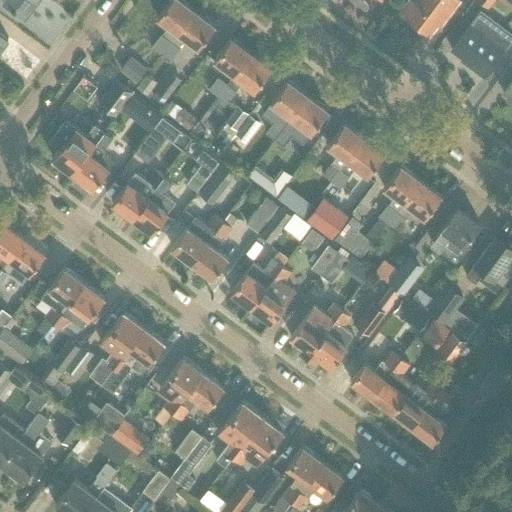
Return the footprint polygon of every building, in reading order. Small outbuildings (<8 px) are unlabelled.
[(4,0),(25,15),(36,0),(4,0)] [(162,52),(195,8),(183,0),(169,0),(157,16),(169,25),(153,46),(162,52)] [(415,0),(414,2),(411,0),(409,0),(400,12),(428,33),(437,21),(440,23),(457,0),(415,0)] [(195,8),(162,52),(170,59),(186,38),(198,47),(215,23),(195,8)] [(465,30),(451,48),(472,64),(471,66),(484,76),(499,56),(511,40),(511,38),(511,31),(481,9),(470,23),(465,30)] [(0,31),(0,49),(8,38),(0,31)] [(234,74),(252,51),(231,36),(214,59),(234,74)] [(252,51),(234,74),(254,89),(272,66),(252,51)] [(145,71),(129,58),(120,70),(137,82),(145,71)] [(181,78),(171,70),(153,94),(163,102),(181,78)] [(154,78),(147,73),(137,86),(144,91),(154,78)] [(208,89),(217,96),(227,82),(218,75),(208,89)] [(134,90),(117,77),(98,101),(115,115),(120,108),(132,93),(134,90)] [(275,137),(308,93),(288,78),(271,101),(282,110),(266,131),(275,137)] [(236,90),(227,82),(217,96),(227,103),(236,90)] [(132,93),(120,108),(139,123),(151,107),(132,93)] [(308,93),(275,137),(284,144),(299,123),(311,131),(328,108),(308,93)] [(249,113),(238,104),(225,121),(236,129),(249,113)] [(196,118),(183,108),(175,119),(187,129),(196,118)] [(261,122),(250,113),(235,133),(245,142),(261,122)] [(332,180),(365,136),(345,121),(328,144),(339,152),(323,173),(332,180)] [(52,157),(73,172),(104,130),(95,124),(87,135),(85,133),(78,143),(68,136),(52,157)] [(167,137),(153,127),(135,152),(149,161),(167,137)] [(112,137),(104,130),(73,172),(93,187),(109,166),(98,158),(105,148),(104,147),(112,137)] [(365,136),(332,180),(340,186),(356,165),(368,174),(385,151),(365,136)] [(215,199),(237,170),(224,160),(202,189),(215,199)] [(388,222),(421,178),(401,163),(384,186),(395,195),(379,216),(388,222)] [(163,176),(154,169),(147,179),(136,170),(112,202),(132,217),(148,196),(163,176)] [(206,210),(212,197),(197,190),(201,181),(187,174),(177,197),(206,210)] [(163,176),(156,185),(148,196),(132,217),(152,232),(176,201),(164,192),(171,182),(163,176)] [(421,178),(388,222),(397,229),(413,208),(424,216),(441,193),(421,178)] [(338,203),(349,212),(361,198),(350,189),(338,203)] [(279,203),(266,194),(246,222),(258,231),(279,203)] [(333,237),(350,215),(324,195),(307,217),(333,237)] [(457,253),(463,244),(480,222),(457,205),(430,242),(438,248),(443,242),(457,253)] [(291,214),(280,206),(259,234),(270,242),(291,214)] [(172,246),(192,261),(223,219),(214,213),(206,224),(206,223),(198,233),(188,225),(172,246)] [(232,226),(223,219),(192,261),(212,276),(228,255),(217,247),(223,238),(232,226)] [(9,258),(25,236),(5,221),(0,227),(0,269),(2,267),(9,258)] [(357,238),(342,227),(333,238),(349,250),(357,238)] [(511,246),(496,234),(480,255),(466,274),(475,282),(484,271),(493,278),(511,253),(511,246)] [(25,236),(9,258),(29,273),(45,251),(25,236)] [(310,267),(321,275),(338,251),(328,243),(310,267)] [(349,259),(338,251),(321,275),(331,282),(349,259)] [(382,256),(372,272),(386,280),(396,265),(382,256)] [(253,261),(231,291),(251,306),(283,264),(273,257),(265,268),(264,269),(253,261)] [(420,268),(406,257),(389,281),(403,291),(420,268)] [(283,264),(251,306),(272,321),(287,300),(295,289),(284,281),(292,270),(283,264)] [(85,281),(64,265),(40,297),(52,306),(45,315),(54,322),(85,281)] [(105,296),(85,281),(54,322),(62,328),(69,319),(81,328),(105,296)] [(465,296),(446,282),(427,309),(446,323),(465,296)] [(371,332),(389,309),(375,299),(358,322),(371,332)] [(410,309),(397,300),(378,326),(391,335),(410,309)] [(342,308),(333,302),(325,312),(314,304),(291,335),(303,345),(300,350),(307,355),(342,308)] [(0,332),(12,315),(2,307),(0,309),(0,332)] [(342,308),(307,355),(315,361),(319,356),(331,366),(347,344),(346,344),(351,337),(352,334),(351,331),(343,325),(350,314),(342,308)] [(500,315),(490,308),(475,330),(485,337),(500,315)] [(101,382),(144,325),(124,310),(101,341),(112,350),(106,358),(102,356),(89,373),(101,382)] [(29,326),(14,315),(0,334),(0,343),(10,351),(29,326)] [(468,315),(460,326),(469,333),(478,321),(468,315)] [(437,349),(451,329),(436,318),(422,337),(437,349)] [(144,325),(113,366),(122,373),(137,353),(149,361),(164,340),(144,325)] [(436,350),(452,362),(467,341),(451,329),(437,349),(436,350)] [(82,345),(72,338),(55,360),(65,367),(82,345)] [(93,353),(82,345),(65,368),(77,376),(93,353)] [(371,396),(401,356),(392,349),(384,360),(382,358),(375,368),(365,361),(351,380),(371,396)] [(173,411),(204,370),(183,355),(160,385),(172,394),(164,405),(173,411)] [(401,356),(371,396),(391,411),(406,392),(405,391),(412,382),(402,374),(410,363),(401,356)] [(0,381),(10,369),(0,361),(0,381)] [(495,361),(477,385),(494,397),(511,372),(495,361)] [(15,366),(7,376),(22,388),(30,377),(15,366)] [(204,370),(173,411),(181,418),(197,397),(208,406),(224,385),(204,370)] [(406,392),(391,411),(412,426),(441,386),(433,380),(425,390),(422,388),(415,399),(406,392)] [(33,401),(5,381),(0,388),(0,404),(20,419),(33,401)] [(441,386),(412,426),(432,441),(446,422),(437,415),(444,405),(442,403),(450,393),(441,386)] [(233,456),(263,415),(243,399),(227,420),(239,429),(224,449),(233,456)] [(107,400),(92,419),(110,433),(125,413),(107,400)] [(0,461),(1,462),(19,437),(20,437),(27,428),(26,427),(4,411),(0,416),(0,461)] [(49,419),(39,412),(38,411),(26,427),(27,428),(20,437),(19,437),(1,462),(23,479),(42,454),(30,445),(41,431),(40,431),(49,419)] [(83,423),(71,414),(55,435),(68,444),(83,423)] [(263,415),(233,456),(241,462),(249,452),(261,460),(283,430),(281,428),(284,424),(276,418),(273,422),(263,415)] [(108,434),(94,423),(89,430),(91,431),(77,451),(89,459),(108,434)] [(184,458),(201,435),(191,427),(174,451),(184,458)] [(142,452),(153,438),(139,428),(129,442),(142,452)] [(174,457),(174,432),(156,432),(155,457),(174,457)] [(201,435),(184,458),(195,466),(212,443),(201,435)] [(292,500),(323,459),(303,444),(287,465),(298,474),(283,494),(292,500)] [(343,474),(323,459),(292,500),(300,507),(316,487),(327,495),(343,474)] [(83,511),(97,495),(116,469),(106,461),(86,487),(74,478),(56,503),(67,511),(83,511)] [(255,488),(252,494),(264,503),(284,477),(271,467),(255,488)] [(154,499),(169,479),(157,470),(142,490),(154,499)] [(164,507),(180,485),(170,478),(169,479),(154,499),(164,507)] [(237,511),(252,494),(255,488),(243,479),(219,511),(237,511)] [(371,511),(379,502),(360,487),(344,508),(349,511),(371,511)] [(97,495),(83,511),(123,511),(128,506),(115,496),(109,505),(97,495)] [(393,511),(379,502),(371,511),(393,511)]
